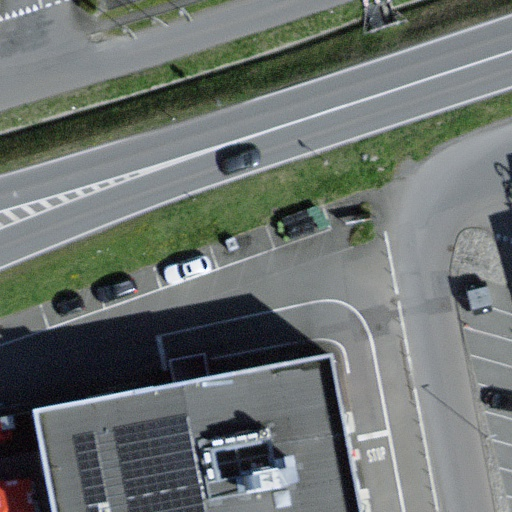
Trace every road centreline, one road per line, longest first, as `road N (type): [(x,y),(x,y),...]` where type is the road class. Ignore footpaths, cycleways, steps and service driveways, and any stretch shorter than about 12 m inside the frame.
road 1 (unclassified): [(466,511),(431,318),(427,243),(445,191),(511,161)]
road 2 (secondary): [(511,49),(145,170)]
road 3 (unclassified): [(52,80),(298,0)]
road 4 (secondary): [(0,245),(77,216),(145,170)]
road 5 (secondary): [(145,170),(61,175),(0,192)]
